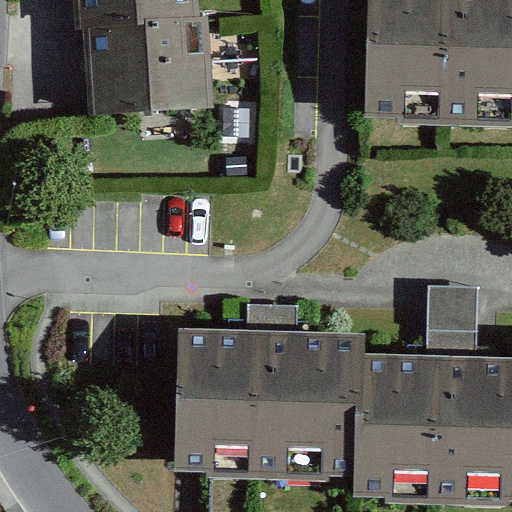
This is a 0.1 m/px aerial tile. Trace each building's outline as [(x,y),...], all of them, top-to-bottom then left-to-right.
[(73,0),(76,31),(82,31),(202,21),(200,0),(73,0)] [(511,0),(369,0),(366,117),(397,118),(397,125),(443,126),(511,127),(511,0)] [(202,21),(82,31),(90,122),(102,121),(216,111),(209,29),(209,20),(202,21)] [(247,158),(226,158),(227,176),(247,176),(247,158)] [(477,357),(479,287),(429,286),(428,310),(427,345),(427,355),(477,357)] [(298,306),(248,305),(248,331),(298,332),(298,306)] [(228,330),(178,329),(175,472),(207,473),(207,478),(214,479),(329,482),(329,477),(358,477),(361,354),(361,333),(307,332),(298,332),(248,331),(228,330)] [(409,355),(361,354),(358,477),(357,498),(385,498),(385,504),(511,507),(511,501),(511,357),(496,357),(477,357),(427,355),(409,355)]
